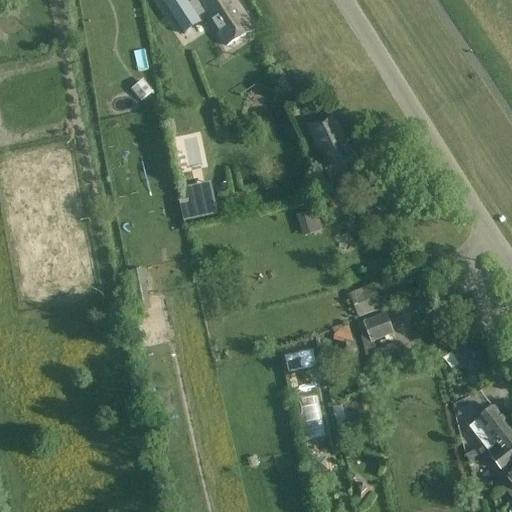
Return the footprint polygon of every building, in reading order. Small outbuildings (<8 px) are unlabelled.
[(186,0),(161,0),(185,35),(186,34),(177,20),(200,5),(209,19),(228,46),(254,29),(234,0),(197,0),(190,5),(186,0)] [(331,180),(358,167),(331,110),(305,122),(316,144),(313,146),(317,154),(320,153),(326,165),(325,166),(331,180)] [(131,272),(139,313),(152,310),(144,269),(131,272)] [(358,319),(382,309),(372,285),(348,295),(358,319)] [(371,344),(394,335),(385,313),(362,323),(371,344)] [(341,353),(349,390),(366,386),(355,340),(352,340),(348,325),(332,329),(334,341),(342,344),(346,343),(348,351),(341,353)] [(466,365),(476,358),(466,342),(455,348),(466,365)] [(379,368),(403,359),(397,345),(374,355),(379,368)] [(341,408),(334,410),(339,431),(346,429),(341,408)] [(481,456),(511,431),(511,430),(495,409),(470,428),(485,448),(479,452),(481,456)] [(499,481),(511,470),(511,431),(481,456),(499,481)] [(511,497),(511,470),(499,481),(511,497)]
